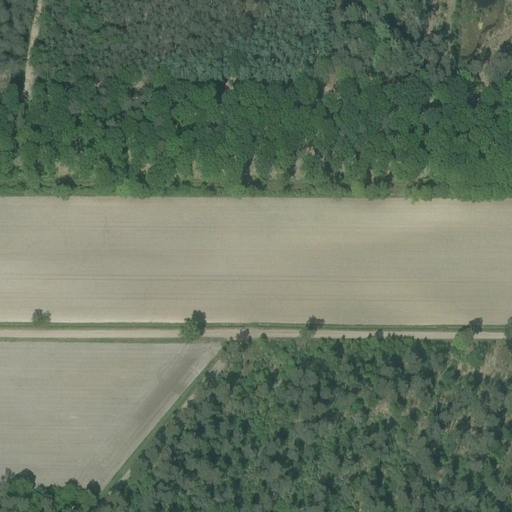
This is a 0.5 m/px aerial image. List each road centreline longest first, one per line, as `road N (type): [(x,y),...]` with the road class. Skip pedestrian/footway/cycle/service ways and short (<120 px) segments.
road 1 (track): [(511,337),(0,334)]
road 2 (track): [(16,94),(511,95)]
road 3 (track): [(245,336),(99,511)]
